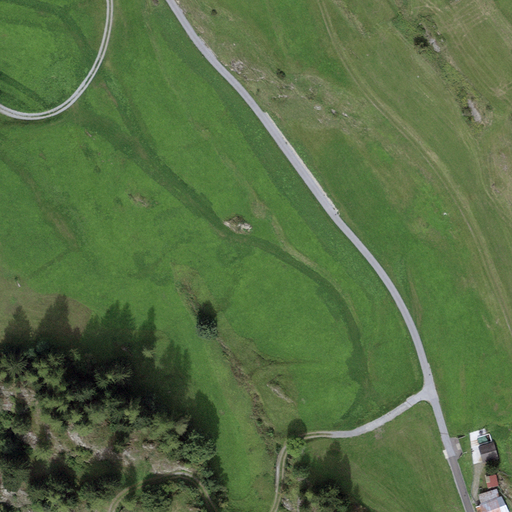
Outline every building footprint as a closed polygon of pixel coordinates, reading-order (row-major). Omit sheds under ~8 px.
[(468,436),(458,439),(462,454),(473,451),(468,436)] [(484,463),(499,459),(494,442),(479,447),(484,463)] [(496,474),(485,477),(487,488),(498,486),(496,474)] [(478,494),(481,503),(500,496),(497,488),(478,494)] [(481,503),(480,504),(482,511),(509,511),(501,496),(500,496),(481,503)]
